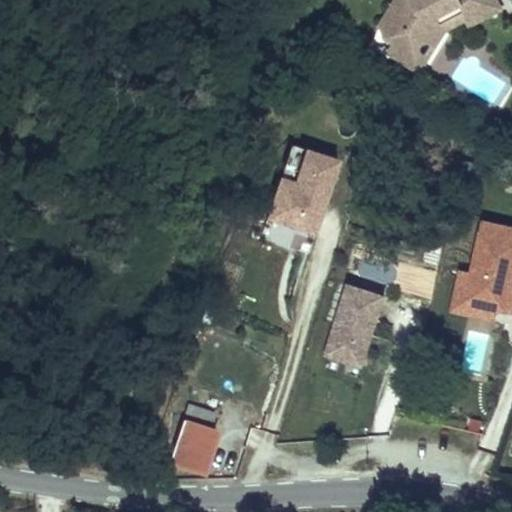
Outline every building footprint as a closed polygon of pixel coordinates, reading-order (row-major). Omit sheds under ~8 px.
[(382,0),(369,24),(373,26),(374,36),(384,41),(379,50),(402,63),(410,50),(409,43),(412,37),(417,36),(425,41),(433,25),(430,19),(453,8),(456,15),(459,21),(490,7),(490,6),(487,0),(382,0)] [(430,19),(433,25),(456,15),(453,8),(430,19)] [(425,41),(417,36),(412,37),(409,43),(410,50),(402,63),(410,68),(425,41)] [(316,232),(339,159),(301,147),(290,180),(282,177),(269,217),(316,232)] [(511,223),(486,218),(478,252),(474,269),(468,296),(501,303),(501,307),(511,309),(511,223)] [(501,307),(501,303),(468,296),(474,269),(463,266),(454,306),(500,316),(501,307)] [(379,318),(386,296),(350,284),(343,307),(379,318)] [(373,334),(379,318),(343,307),(327,353),(364,365),(371,342),(366,340),(369,333),(373,334)] [(201,471),(218,433),(207,429),(214,411),(197,403),(174,459),(201,471)]
